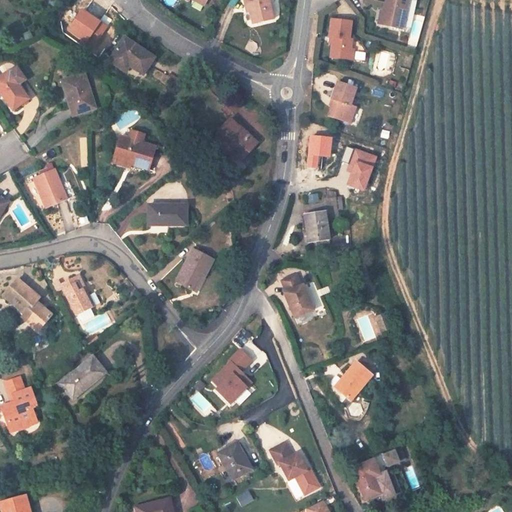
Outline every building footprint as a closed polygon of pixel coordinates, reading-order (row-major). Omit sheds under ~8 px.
[(273,20),(268,0),(244,0),(245,5),(248,4),(250,12),(253,24),(273,20)] [(400,32),(409,34),(417,0),(386,0),(384,11),(381,25),(401,30),(400,32)] [(70,14),(65,5),(59,8),(64,18),(70,14)] [(332,44),(330,58),(349,60),(349,59),(350,49),(352,40),(349,39),(351,22),(331,20),(329,38),(330,38),(333,38),(332,44)] [(155,58),(124,38),(109,60),(120,68),(126,60),(131,63),(145,72),(155,58)] [(131,63),(126,60),(120,68),(126,72),(130,66),(131,63)] [(143,75),(145,72),(131,63),(130,66),(143,75)] [(0,92),(13,111),(29,100),(19,85),(26,81),(17,68),(10,73),(9,72),(0,77),(0,92)] [(90,93),(84,74),(62,81),(73,116),(91,110),(86,95),(90,93)] [(350,105),(356,89),(338,82),(332,100),(333,101),(328,116),(347,123),(353,107),(350,105)] [(95,109),(90,93),(86,95),(91,110),(95,109)] [(356,108),(353,107),(347,123),(350,124),(356,108)] [(245,134),(230,119),(241,161),(255,146),(243,136),(245,134)] [(129,140),(121,137),(115,156),(132,161),(131,165),(149,170),(155,148),(142,144),(144,135),(131,131),(129,140)] [(245,134),(243,136),(255,146),(259,142),(247,132),(245,134)] [(131,165),(132,161),(115,156),(113,163),(130,168),(131,165)] [(34,179),(46,208),(67,200),(61,185),(55,170),(34,179)] [(64,184),(61,185),(67,200),(70,198),(64,184)] [(329,211),(342,209),(341,197),(336,197),(328,198),(329,211)] [(187,205),(148,205),(148,224),(162,225),(162,226),(186,226),(187,205)] [(329,240),(325,212),(304,216),(308,243),(329,240)] [(205,277),(214,260),(194,249),(176,282),(192,291),(200,274),(205,277)] [(196,293),(205,277),(200,274),(192,291),(196,293)] [(85,289),(78,276),(61,284),(77,316),(92,309),(100,304),(94,293),(89,296),(86,298),(82,290),(85,289)] [(295,318),(313,311),(303,286),(301,287),(296,276),(282,282),(287,293),(285,294),(295,318)] [(40,299),(18,280),(4,296),(22,312),(24,310),(27,313),(22,318),(30,324),(33,321),(41,328),(52,315),(37,302),(40,299)] [(376,317),(382,332),(389,329),(384,314),(376,317)] [(38,331),(41,328),(33,321),(30,324),(38,331)] [(88,337),(84,339),(88,345),(98,339),(95,335),(89,339),(88,337)] [(233,404),(251,386),(240,376),(255,361),(242,348),(209,380),(233,404)] [(61,384),(73,399),(105,373),(93,358),(61,384)] [(351,401),(372,376),(356,363),(335,388),(351,401)] [(20,378),(5,383),(10,397),(13,396),(15,402),(12,403),(1,407),(7,423),(10,421),(14,432),(35,424),(29,410),(32,409),(37,407),(31,389),(25,391),(20,378)] [(32,409),(29,410),(35,424),(38,424),(32,409)] [(233,481),(252,470),(244,457),(247,456),(239,443),(218,455),(233,481)] [(280,464),(289,481),(306,471),(297,454),(291,457),(284,443),(270,451),(277,465),(280,464)] [(384,456),(388,466),(398,462),(396,456),(394,452),(384,456)] [(405,459),(402,454),(396,456),(398,462),(405,459)] [(380,475),(374,460),(352,469),(365,501),(380,494),(383,500),(395,495),(386,473),(380,475)] [(241,505),(253,500),(250,491),(238,496),(241,505)] [(30,511),(26,496),(0,503),(2,511),(30,511)] [(171,511),(169,500),(136,508),(137,511),(171,511)] [(328,511),(322,501),(306,509),(307,511),(328,511)]
